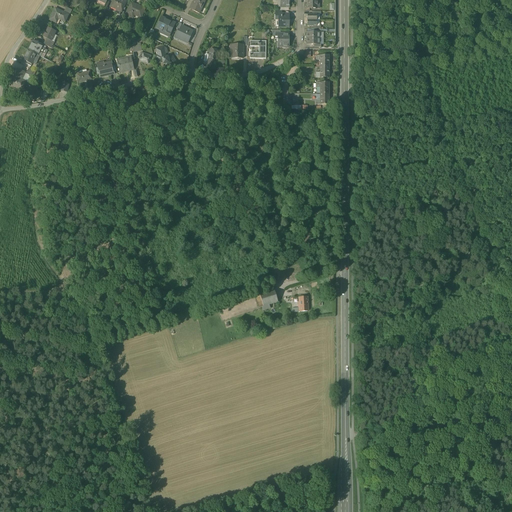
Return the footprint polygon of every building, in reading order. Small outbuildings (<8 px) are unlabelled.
[(126,1),(123,0),(113,0),(111,7),(121,12),(126,1)] [(204,0),(194,0),(194,1),(190,9),(199,13),(201,7),(202,7),(205,0),(204,0)] [(307,0),(307,8),(319,8),(319,5),(317,5),(317,0),(307,0)] [(131,4),(126,15),(132,18),(134,15),(140,18),(144,9),(131,4)] [(55,9),(50,20),(56,23),(58,19),(65,22),(68,15),(55,9)] [(282,14),(275,14),(275,20),(278,20),(278,27),(279,27),(289,27),(289,14),(289,15),(282,14)] [(175,24),(167,20),(167,21),(161,19),(157,28),(161,30),(161,32),(162,33),(163,30),(166,31),(165,33),(169,34),(168,37),(175,24)] [(192,31),(182,27),(179,32),(178,31),(176,36),(183,40),(183,41),(187,43),(192,31)] [(55,32),(48,28),(46,32),(44,32),(43,34),(44,35),(44,37),(47,38),(51,40),(55,32)] [(284,37),(277,37),(277,38),(277,40),(277,41),(277,47),(289,48),(289,37),(284,37)] [(43,45),(33,41),(28,51),(40,56),(41,57),(43,53),(45,55),(47,51),(44,50),(44,49),(42,48),(43,45)] [(266,42),(250,41),(250,47),(259,47),(259,53),(250,53),(250,59),(266,59),(266,42)] [(242,46),(230,45),(230,50),(232,50),(232,58),(243,59),(243,46),(242,46)] [(163,48),(160,48),(161,52),(157,52),(158,56),(157,56),(158,63),(163,62),(163,64),(166,64),(166,66),(169,65),(169,63),(168,58),(168,57),(166,58),(165,53),(167,53),(166,49),(163,48)] [(219,51),(210,49),(209,55),(207,54),(206,54),(205,55),(204,61),(204,62),(207,63),(206,68),(215,69),(219,51)] [(28,51),(27,50),(23,59),(27,61),(30,62),(33,63),(32,63),(36,64),(40,56),(28,51)] [(149,56),(142,53),(141,55),(143,55),(141,61),(149,64),(151,56),(150,56),(150,55),(149,55),(149,56)] [(329,56),(315,56),(315,62),(320,62),(320,67),(329,67),(329,56)] [(176,63),(172,57),(168,58),(169,63),(169,65),(176,63)] [(126,58),(119,60),(119,62),(118,63),(119,66),(117,67),(118,67),(120,73),(125,72),(124,70),(128,69),(128,70),(133,69),(131,58),(126,59),(126,58)] [(112,64),(107,65),(107,67),(105,67),(104,67),(103,63),(97,64),(100,77),(108,75),(108,76),(114,75),(112,64)] [(329,67),(320,67),(320,73),(316,73),(316,78),(329,78),(329,67)] [(35,71),(29,68),(26,74),(32,77),(35,71)] [(25,73),(17,69),(10,84),(22,90),(26,82),(22,79),(25,73)] [(80,74),(77,75),(79,83),(91,80),(90,72),(87,72),(86,70),(80,72),(80,74)] [(329,84),(316,84),(316,89),(320,89),(320,94),(329,94),(329,84)] [(329,94),(320,94),(320,101),(316,101),(316,106),(329,106),(329,94)] [(274,290),(268,292),(266,288),(263,290),(264,293),(255,296),(259,308),(263,307),(264,310),(271,308),(269,304),(278,302),(274,290)] [(303,299),(298,299),(298,308),(292,309),(293,311),(303,310),(303,299)]
